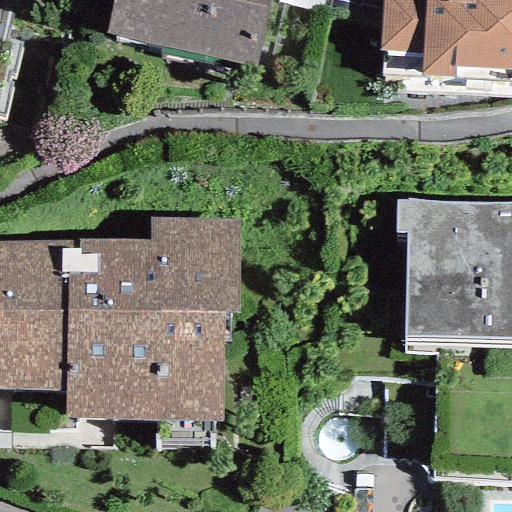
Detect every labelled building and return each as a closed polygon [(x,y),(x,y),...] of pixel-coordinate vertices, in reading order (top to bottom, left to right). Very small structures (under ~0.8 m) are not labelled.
[(0,0),(0,113),(5,114),(23,45),(6,40),(11,0),(0,0)] [(112,0),(106,35),(256,66),(269,0),(112,0)] [(511,0),(383,0),(380,75),(422,77),(511,80),(511,0)] [(511,203),(392,201),(391,231),(405,231),(403,354),(433,354),(430,474),(511,475),(511,203)] [(149,242),(0,241),(0,390),(63,391),(63,419),(221,420),(221,314),(239,315),(240,219),(149,219),(149,242)]
